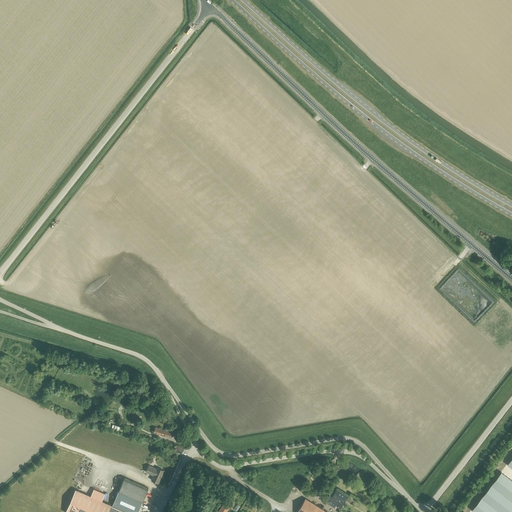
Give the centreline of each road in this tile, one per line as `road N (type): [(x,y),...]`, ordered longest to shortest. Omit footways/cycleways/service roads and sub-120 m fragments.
road 1 (unclassified): [(511,278),(210,6)]
road 2 (primary): [(231,0),(391,137),(511,214)]
road 3 (unclassified): [(0,273),(210,6)]
road 4 (primary): [(511,205),(384,122),(242,0)]
road 5 (unclassified): [(402,491),(349,439),(218,451),(165,383)]
road 6 (unclassified): [(402,491),(346,451),(223,468),(197,448)]
road 7 (unclassified): [(165,383),(141,357),(0,299)]
road 8 (unclassified): [(511,400),(425,511)]
